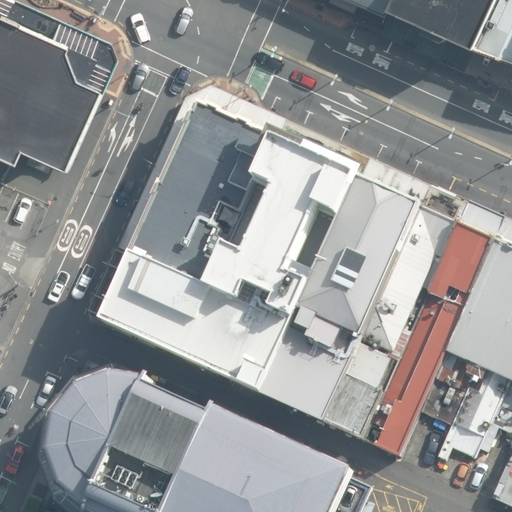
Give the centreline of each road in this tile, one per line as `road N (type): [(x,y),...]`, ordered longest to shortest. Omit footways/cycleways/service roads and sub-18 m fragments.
road 1 (tertiary): [(0,456),(190,38)]
road 2 (tertiary): [(511,172),(190,38)]
road 3 (tertiary): [(226,0),(511,129)]
